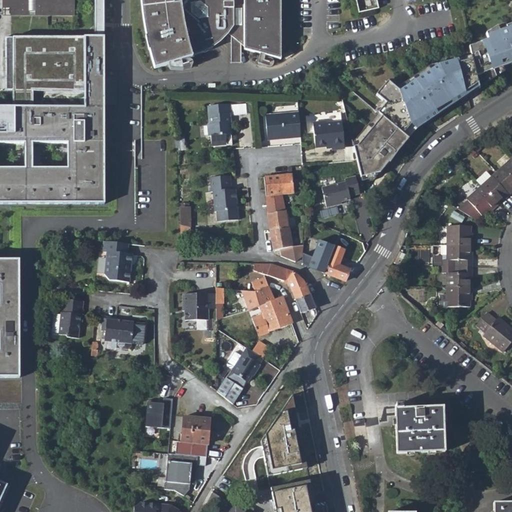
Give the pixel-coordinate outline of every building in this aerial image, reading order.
[(74,16),(74,0),(2,0),(2,16),(74,16)] [(93,0),(93,38),(104,38),(104,25),(103,0),(93,0)] [(138,0),(139,7),(144,41),(151,69),(166,65),(167,69),(181,71),(188,68),(192,65),(190,58),(200,54),(209,50),(218,43),(227,34),(231,37),(230,63),(235,64),(240,64),(240,45),(243,47),(243,50),(259,54),(257,64),(270,67),(273,64),(274,58),(280,60),(280,0),(138,0)] [(470,56),(475,78),(511,63),(511,23),(506,26),(507,29),(500,32),(497,26),(486,33),(488,39),(468,47),(470,56)] [(93,38),(4,37),(4,84),(4,92),(12,92),(12,109),(0,108),(0,204),(105,205),(103,68),(104,38),(93,38)] [(382,118),(359,147),(354,149),(363,183),(374,180),(388,163),(389,164),(408,139),(403,135),(410,125),(416,130),(438,115),(436,111),(451,102),(454,105),(467,95),(467,90),(477,83),(475,78),(470,56),(444,63),(399,93),(387,84),(376,97),(386,105),(378,115),(382,118)] [(478,88),(477,83),(467,90),(467,95),(478,88)] [(211,136),(212,146),(231,145),(231,135),(232,135),(232,124),(230,124),(229,114),(232,114),(232,106),(232,105),(208,106),(209,125),(207,125),(208,136),(211,136)] [(232,106),(232,114),(233,116),(248,115),(247,105),(232,106)] [(284,138),(284,139),(300,138),(298,113),(265,117),(268,141),(277,140),(277,138),(281,137),(284,138)] [(333,149),(345,148),(342,122),(328,123),(325,120),(313,122),(316,148),(332,146),(333,149)] [(511,158),(502,168),(507,174),(502,178),(511,189),(511,158)] [(266,214),(272,249),(272,251),(275,250),(292,248),(282,195),(293,194),(293,191),(296,190),(297,187),(298,186),(298,183),(297,182),(297,181),(292,181),(292,173),(264,177),(266,199),(266,214)] [(215,222),(237,220),(235,191),(231,191),(230,176),(209,178),(210,194),(212,193),(213,212),(215,212),(215,222)] [(508,197),(511,193),(511,189),(502,178),(498,183),(492,177),(482,187),(497,204),(507,195),(508,197)] [(347,183),(323,188),(328,208),(338,206),(338,204),(343,203),(352,201),(351,197),(361,194),(357,178),(346,181),(347,183)] [(493,210),(498,206),(497,204),(482,187),(457,209),(476,221),(481,216),(483,217),(491,209),(493,210)] [(189,208),(179,208),(180,227),(191,226),(189,208)] [(438,246),(447,246),(448,226),(439,227),(438,246)] [(471,226),(448,226),(447,246),(470,247),(473,247),(473,240),(471,239),(471,226)] [(318,241),(308,267),(346,283),(349,272),(339,267),(344,252),(318,241)] [(127,254),(128,245),(104,242),(103,251),(107,252),(105,273),(108,281),(129,283),(130,271),(127,270),(128,265),(131,265),(132,254),(127,254)] [(470,259),(470,247),(447,246),(447,260),(444,260),(444,266),(456,266),(472,267),(473,259),(470,259)] [(0,379),(19,379),(18,323),(17,261),(0,261),(0,379)] [(266,275),(284,281),(288,279),(292,272),(289,271),(271,264),(246,264),(246,268),(266,275)] [(472,276),(472,267),(456,266),(456,274),(447,274),(447,287),(470,287),(470,276),(472,276)] [(59,268),(51,267),(50,276),(58,277),(59,268)] [(288,283),(292,291),(295,300),(310,295),(307,287),(304,282),(300,278),(297,275),(292,272),(288,279),(288,283)] [(264,279),(252,284),(255,292),(268,287),(264,279)] [(255,292),(243,291),(249,309),(259,306),(272,301),(268,287),(255,292)] [(472,296),(473,288),(472,287),(470,287),(447,287),(447,297),(447,307),(470,307),(470,296),(472,296)] [(207,321),(207,309),(206,294),(182,295),(182,305),(184,305),(184,321),(207,321)] [(300,314),(315,310),(310,295),(295,300),(300,314)] [(261,314),(251,317),(257,336),(291,324),(282,298),(272,301),(259,306),(261,314)] [(84,302),(64,300),(62,312),(61,312),(61,315),(59,333),(59,334),(66,335),(68,338),(79,339),(81,324),(83,324),(84,315),(83,315),(84,302)] [(259,306),(249,309),(251,317),(261,314),(259,306)] [(485,334),(483,336),(503,352),(511,341),(511,330),(498,318),(496,320),(487,313),(476,326),(485,334)] [(59,333),(61,315),(54,314),(52,332),(59,333)] [(132,346),(132,342),(144,343),(145,322),(134,321),(134,320),(122,319),(121,321),(118,321),(119,319),(118,317),(103,315),(101,331),(106,331),(105,339),(107,341),(118,342),(118,345),(122,348),(128,349),(129,349),(132,346)] [(259,343),(252,353),(263,360),(270,350),(259,343)] [(231,374),(248,384),(254,374),(256,375),(261,367),(259,366),(263,360),(252,353),(247,350),(241,358),(235,354),(227,366),(227,369),(233,372),(231,374)] [(228,373),(222,368),(219,372),(225,377),(228,373)] [(248,384),(231,374),(228,379),(244,390),(248,384)] [(222,381),(241,395),(243,391),(244,390),(228,379),(225,377),(222,381)] [(215,392),(233,406),(241,395),(222,381),(215,392)] [(148,401),(145,427),(170,429),(172,399),(163,399),(163,405),(157,404),(157,402),(148,401)] [(443,407),(395,408),(397,454),(444,452),(443,407)] [(208,419),(182,417),(180,443),(176,443),(175,455),(197,456),(205,457),(208,419)] [(260,463),(293,469),(297,452),(264,446),(260,463)] [(165,490),(175,490),(184,497),(189,490),(190,472),(196,472),(197,456),(175,455),(168,454),(165,490)] [(243,511),(227,502),(221,511),(243,511)] [(511,511),(511,502),(493,503),(493,511),(511,511)] [(140,503),(135,508),(134,511),(178,511),(179,510),(171,505),(140,503)]
